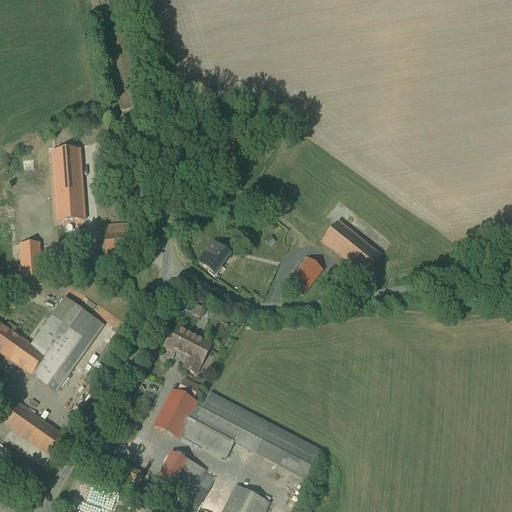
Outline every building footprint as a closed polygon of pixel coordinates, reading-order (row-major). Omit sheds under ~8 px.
[(143,107),(126,34),(104,39),(121,113),(143,107)] [(224,124),(208,145),(215,150),(212,153),(225,162),(243,139),(224,124)] [(263,157),(248,146),(232,166),(239,171),(236,174),(245,181),(263,157)] [(80,151),(52,153),(55,188),(82,185),(80,151)] [(82,185),(55,188),(56,205),(17,207),(22,281),(42,279),(38,224),(84,221),(82,185)] [(380,257),(338,223),(322,243),(364,277),(380,257)] [(136,231),(104,233),(106,255),(138,253),(136,231)] [(233,256),(214,243),(199,265),(218,277),(233,256)] [(308,260),(288,285),(302,296),(322,271),(308,260)] [(94,320),(65,300),(52,318),(80,338),(94,320)] [(52,318),(31,347),(18,338),(5,358),(46,387),(66,358),(80,338),(52,318)] [(80,338),(66,358),(76,365),(103,327),(94,320),(80,338)] [(18,338),(0,325),(0,354),(5,358),(18,338)] [(211,347),(178,330),(175,337),(171,336),(165,347),(175,353),(176,350),(180,352),(180,354),(191,360),(189,362),(184,370),(196,375),(201,365),(202,365),(211,347)] [(66,358),(46,387),(56,394),(76,365),(66,358)] [(199,389),(184,381),(178,394),(192,401),(199,389)] [(173,391),(154,428),(178,440),(180,436),(195,407),(197,404),(192,401),(178,394),(173,391)] [(270,426),(210,396),(203,411),(241,431),(236,441),(256,452),(270,426)] [(65,439),(17,405),(3,424),(0,421),(0,438),(43,469),(65,439)] [(201,410),(195,407),(180,436),(226,460),(236,441),(241,431),(203,411),(201,410)] [(320,453),(270,426),(256,452),(306,478),(320,453)] [(145,476),(102,453),(95,467),(96,468),(137,490),(145,476)] [(189,463),(171,454),(157,482),(174,491),(189,463)] [(189,463),(174,491),(191,500),(206,472),(189,463)] [(265,511),(269,504),(236,487),(223,511),(265,511)]
